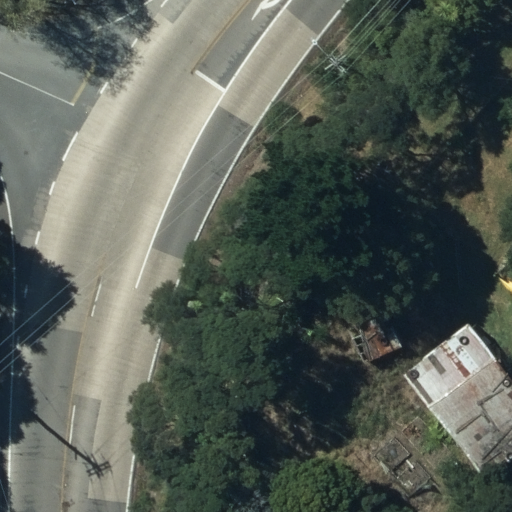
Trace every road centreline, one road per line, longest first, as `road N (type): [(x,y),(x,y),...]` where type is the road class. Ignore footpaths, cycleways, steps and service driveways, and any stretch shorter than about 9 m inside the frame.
road 1 (secondary): [(65,511),(97,290),(144,147)]
road 2 (secondary): [(144,147),(193,66),(250,0)]
road 3 (residential): [(0,74),(144,147)]
